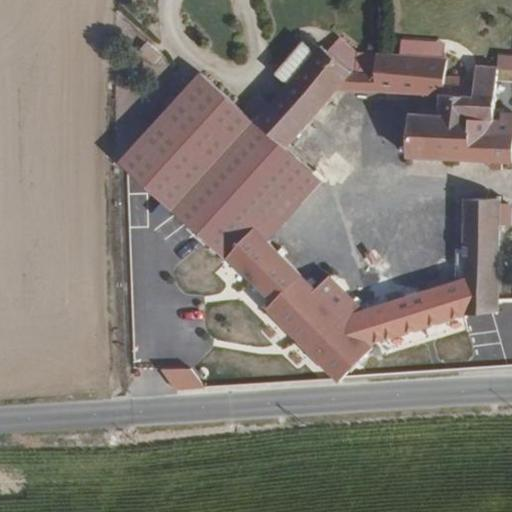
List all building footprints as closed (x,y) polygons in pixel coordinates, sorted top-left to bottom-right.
[(147,41),(138,50),(154,64),(163,54),(147,41)] [(338,91),(361,68),(326,42),(262,113),(289,140),(293,137),(338,91)] [(262,113),(192,52),(178,68),(213,98),(226,86),(239,97),(259,115),(262,113)] [(500,68),(511,68),(511,52),(501,52),(500,68)] [(502,121),(504,73),(486,72),(486,79),(453,77),(454,61),(381,54),(380,73),(365,73),(361,68),(338,91),(448,99),(448,116),(419,113),(417,154),(498,160),(511,161),(511,113),(509,114),(509,121),(502,121)] [(157,182),(239,97),(226,86),(213,98),(178,68),(111,138),(157,182)] [(205,227),(287,143),(259,115),(239,97),(157,182),(205,227)] [(283,210),(324,166),(293,137),(289,140),(287,143),(205,227),(237,259),(283,210)] [(511,178),(511,161),(498,160),(498,178),(511,178)] [(506,304),(511,201),(474,200),(470,280),(357,315),(324,280),(331,272),(304,246),(310,238),(283,210),(237,259),(275,296),(272,300),(344,371),(347,371),(384,334),(474,305),(506,304)] [(230,349),(230,373),(241,374),(242,349),(230,349)]
